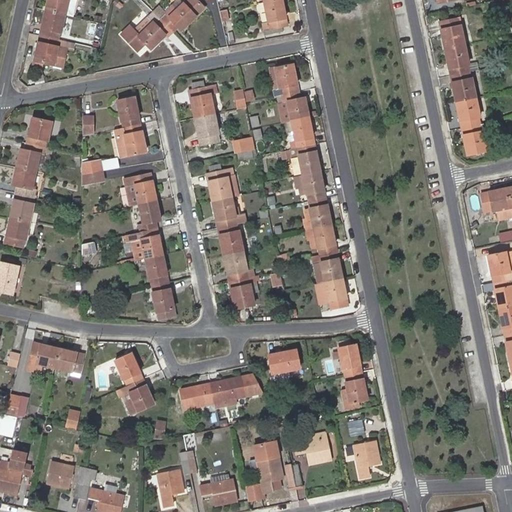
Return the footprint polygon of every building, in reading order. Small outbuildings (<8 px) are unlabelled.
[(47,0),(45,10),(65,14),(73,16),(75,6),(76,6),(76,0),(47,0)] [(195,0),(185,0),(182,4),(194,18),(204,9),(195,0)] [(284,25),(278,0),(272,0),(262,2),(267,29),(284,25)] [(159,21),(171,33),(177,28),(180,32),(194,18),(182,4),(167,18),(164,16),(158,9),(152,14),(159,21)] [(97,7),(94,19),(103,22),(106,10),(97,7)] [(65,14),(45,10),(40,35),(59,40),(65,14)] [(228,10),(221,12),(223,21),(230,19),(228,10)] [(134,31),(139,36),(152,24),(146,18),(134,31)] [(439,22),(444,49),(464,45),(458,18),(439,22)] [(167,38),(171,33),(159,21),(154,25),(152,24),(139,36),(134,31),(129,25),(120,33),(136,50),(143,43),(149,50),(164,35),(167,38)] [(59,40),(40,35),(34,60),(33,67),(41,69),(43,63),(53,65),(59,40)] [(73,51),(75,44),(59,40),(53,65),(64,67),(68,50),(73,51)] [(464,45),(444,49),(450,75),(469,70),(467,64),(464,45)] [(96,62),(100,50),(93,48),(89,61),(96,62)] [(279,95),(296,91),(290,65),(273,68),(277,88),(271,89),(273,96),(279,95)] [(277,88),(273,68),(267,70),(271,89),(277,88)] [(469,70),(450,75),(455,101),(474,97),(469,70)] [(216,84),(207,86),(208,94),(218,92),(216,84)] [(187,90),(193,117),(212,113),(207,86),(187,90)] [(245,103),(242,89),(234,91),(237,108),(245,106),(245,103)] [(250,89),(243,91),(245,99),(252,98),(250,89)] [(289,121),(307,118),(303,98),(298,99),(296,91),(279,95),(280,103),(276,104),(280,123),(285,122),(289,121)] [(122,128),(140,124),(134,96),(117,100),(122,128)] [(474,97),(455,101),(461,128),(480,124),(474,97)] [(212,113),(193,117),(199,144),(218,140),(212,113)] [(256,114),(249,116),(252,126),(258,125),(256,114)] [(93,115),(82,115),(83,135),(93,133),(93,115)] [(295,148),(313,144),(307,118),(289,121),(291,130),(295,148)] [(480,124),(461,128),(466,154),(485,150),(483,141),(493,139),(490,121),(480,124)] [(145,150),(140,124),(122,128),(127,154),(145,150)] [(31,126),(27,143),(46,147),(50,130),(31,126)] [(127,154),(122,128),(113,130),(119,155),(127,154)] [(259,128),(252,129),(254,139),(261,137),(259,128)] [(254,149),(252,138),(233,142),(235,153),(244,151),(254,149)] [(46,147),(27,143),(25,150),(21,149),(16,168),(35,172),(39,154),(44,155),(45,152),(46,147)] [(301,175),(318,171),(313,144),(295,148),(297,155),(301,175)] [(297,155),(295,148),(288,150),(290,156),(297,155)] [(289,158),(287,151),(280,152),(281,160),(289,158)] [(40,173),(44,155),(39,154),(35,172),(40,173)] [(120,157),(104,158),(105,168),(121,167),(120,157)] [(83,175),(100,171),(99,162),(82,164),(83,175)] [(35,172),(16,168),(13,185),(18,186),(16,193),(34,197),(36,190),(31,189),(35,172)] [(205,174),(211,201),(230,197),(226,177),(225,170),(205,174)] [(102,181),(100,171),(83,175),(84,184),(102,181)] [(307,202),(324,198),(318,171),(301,175),(304,191),(307,202)] [(139,203),(156,200),(150,173),(133,177),(135,185),(139,203)] [(304,191),(301,175),(292,176),(295,188),(297,188),(298,193),(304,191)] [(232,176),(226,177),(230,197),(237,196),(233,176),(232,176)] [(135,185),(133,177),(124,179),(126,186),(135,185)] [(135,185),(126,186),(130,205),(139,203),(135,185)] [(511,216),(505,188),(481,193),(485,213),(497,210),(498,219),(511,216)] [(34,197),(16,193),(10,218),(29,222),(34,197)] [(230,197),(211,201),(217,228),(236,224),(230,197)] [(312,228),(329,225),(324,198),(307,202),(308,210),(312,228)] [(140,232),(158,228),(156,221),(160,220),(156,200),(139,203),(143,224),(139,225),(140,232)] [(312,228),(308,210),(302,211),(304,220),(306,230),(312,228)] [(242,214),(234,215),(236,224),(244,222),(242,214)] [(29,222),(10,218),(4,243),(23,248),(29,222)] [(236,224),(217,228),(222,254),(241,251),(236,224)] [(318,254),(335,251),(329,225),(312,228),(316,246),(318,254)] [(158,228),(140,232),(127,235),(128,242),(132,241),(136,261),(145,259),(163,255),(158,228)] [(316,246),(312,228),(306,230),(308,239),(310,248),(316,246)] [(511,238),(511,230),(499,234),(500,241),(511,238)] [(97,240),(83,243),(85,254),(100,251),(97,240)] [(241,251),(222,254),(228,281),(246,277),(245,270),(241,251)] [(324,282),(341,278),(335,251),(318,254),(311,256),(312,263),(320,261),(322,271),(324,282)] [(487,255),(493,282),(511,278),(506,252),(506,251),(487,255)] [(151,285),(168,281),(163,255),(145,259),(151,285)] [(322,271),(320,261),(312,263),(314,273),(322,271)] [(0,291),(13,295),(18,267),(0,263),(0,291)] [(253,276),(252,269),(245,270),(246,277),(251,276),(253,276)] [(281,279),(279,270),(272,272),(274,280),(277,280),(281,279)] [(324,282),(322,271),(314,273),(316,284),(324,282)] [(246,277),(249,293),(256,292),(255,283),(253,284),(251,276),(246,277)] [(246,277),(228,281),(234,309),(252,305),(249,293),(246,277)] [(347,305),(341,278),(324,282),(327,300),(329,309),(347,305)] [(511,285),(511,278),(493,282),(498,308),(511,305),(511,285)] [(175,315),(168,281),(151,285),(158,319),(175,315)] [(327,300),(324,282),(316,284),(319,302),(327,300)] [(511,305),(498,308),(499,313),(504,334),(511,332),(511,305)] [(54,369),(59,348),(33,341),(27,370),(39,373),(41,365),(54,369)] [(343,376),(361,371),(355,344),(337,348),(343,376)] [(83,354),(59,348),(54,369),(70,373),(78,375),(83,354)] [(295,350),(268,355),(271,373),(298,368),(295,350)] [(17,366),(21,353),(12,351),(8,364),(17,366)] [(126,386),(142,378),(131,353),(114,360),(126,386)] [(366,399),(361,371),(343,376),(346,391),(348,402),(357,401),(366,399)] [(253,373),(241,376),(245,396),(262,392),(253,373)] [(241,376),(210,382),(214,402),(215,407),(222,405),(221,400),(234,398),(245,396),(241,376)] [(154,403),(142,378),(126,386),(129,392),(137,411),(154,403)] [(214,402),(210,382),(180,389),(184,409),(214,402)] [(129,392),(126,386),(118,389),(121,396),(129,392)] [(86,387),(82,404),(89,401),(92,389),(86,387)] [(348,402),(346,391),(341,392),(345,411),(358,408),(357,401),(348,402)] [(137,411),(129,392),(121,396),(129,414),(137,411)] [(9,397),(5,414),(13,416),(13,415),(17,399),(9,397)] [(234,398),(221,400),(222,405),(223,408),(236,405),(234,398)] [(17,399),(13,415),(20,416),(24,401),(17,399)] [(70,410),(66,427),(75,430),(80,412),(70,410)] [(298,410),(280,414),(281,421),(300,417),(298,410)] [(164,438),(166,421),(157,419),(155,437),(164,438)] [(361,421),(349,423),(351,437),(364,434),(361,421)] [(304,443),(326,438),(325,433),(303,437),(304,443)] [(304,443),(294,445),(295,454),(307,452),(308,463),(331,459),(326,438),(304,443)] [(368,466),(380,463),(375,442),(354,446),(360,477),(369,475),(368,466)] [(1,461),(0,463),(0,491),(15,495),(20,473),(30,476),(31,472),(28,472),(29,468),(22,466),(25,453),(11,450),(8,463),(1,461)] [(179,454),(181,461),(187,460),(194,459),(193,452),(179,454)] [(277,457),(256,461),(261,482),(263,493),(272,491),(271,490),(270,480),(277,478),(282,477),(277,457)] [(187,460),(189,473),(196,471),(194,459),(187,460)] [(183,474),(189,473),(187,460),(181,461),(183,474)] [(72,467),(50,461),(45,483),(67,488),(72,467)] [(284,468),(286,475),(292,474),(299,472),(298,466),(290,467),(284,468)] [(78,468),(75,484),(81,485),(84,470),(78,468)] [(84,470),(81,485),(87,487),(89,480),(92,481),(94,472),(84,470)] [(157,474),(163,507),(173,505),(171,494),(183,491),(179,470),(157,474)] [(292,474),(294,486),(301,485),(299,472),(292,474)] [(288,487),(294,486),(292,474),(286,475),(288,487)] [(277,478),(270,480),(271,490),(279,488),(277,478)] [(211,483),(200,485),(201,495),(212,493),(215,506),(236,500),(231,480),(228,481),(219,482),(211,483)] [(261,482),(244,485),(247,500),(264,497),(263,493),(261,482)] [(72,495),(79,497),(80,488),(81,485),(75,484),(72,495)] [(80,488),(79,497),(85,498),(87,487),(81,485),(80,488)] [(96,511),(97,511),(118,511),(123,496),(115,494),(104,492),(90,489),(88,497),(98,500),(96,511)]
